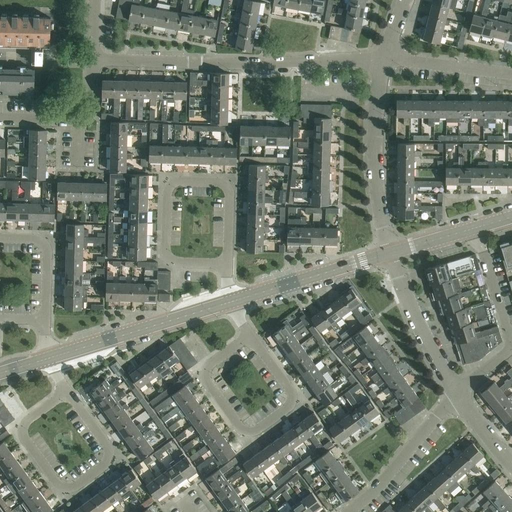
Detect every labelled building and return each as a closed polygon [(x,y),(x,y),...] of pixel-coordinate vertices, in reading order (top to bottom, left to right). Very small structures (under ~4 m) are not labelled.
[(120,0),(118,6),(132,8),(133,3),(120,0)] [(130,15),(129,20),(142,23),(145,7),(139,6),(140,0),(133,0),(133,3),(132,8),(130,15)] [(181,14),(178,30),(190,32),(193,16),(195,11),(188,10),(189,0),(183,0),(181,14)] [(238,6),(237,10),(243,11),(243,13),(259,15),(261,3),(245,0),(244,6),(238,6)] [(287,0),(286,8),(298,10),(300,0),(287,0)] [(300,0),(298,10),(311,12),(312,0),(300,0)] [(312,0),(311,12),(323,14),(325,0),(312,0)] [(433,0),(432,5),(449,9),(455,10),(457,0),(433,0)] [(474,15),(470,31),(483,34),(486,18),(491,0),(485,0),(481,17),(474,15)] [(339,8),(338,15),(347,16),(363,19),(365,7),(349,4),(347,3),(346,9),(339,8)] [(432,5),(429,16),(446,20),(449,9),(432,5)] [(118,6),(117,12),(130,15),(132,8),(118,6)] [(157,9),(154,25),(166,27),(169,12),(162,10),(162,6),(158,6),(157,9)] [(145,7),(142,23),(154,25),(157,9),(145,7)] [(498,21),(494,37),(506,40),(511,20),(511,19),(511,16),(511,12),(508,11),(507,16),(500,14),(500,17),(499,17),(498,21)] [(116,18),(129,21),(129,20),(130,15),(117,12),(116,18)] [(169,12),(166,27),(178,30),(181,14),(169,12)] [(243,13),(241,25),(256,28),(259,15),(243,13)] [(206,18),(202,34),(215,36),(218,21),(211,19),(212,15),(207,14),(206,18)] [(0,16),(0,43),(50,45),(51,18),(0,16)] [(193,16),(190,32),(202,34),(206,18),(193,16)] [(347,16),(345,28),(349,29),(355,30),(360,31),(363,19),(347,16)] [(429,16),(426,28),(443,32),(443,31),(445,25),(449,26),(450,21),(446,20),(429,16)] [(483,34),(482,36),(483,37),(488,38),(489,37),(490,36),(494,37),(498,21),(499,17),(500,17),(494,16),(493,20),(486,18),(483,34)] [(234,30),(233,35),(238,36),(238,37),(254,40),(256,28),(241,25),(239,31),(234,30)] [(330,30),(329,39),(334,40),(337,27),(331,26),(330,30)] [(337,27),(334,40),(340,41),(343,28),(337,27)] [(343,28),(340,41),(346,42),(349,29),(345,28),(343,28)] [(424,39),(423,40),(440,44),(442,37),(446,38),(447,32),(443,31),(443,32),(426,28),(424,39)] [(349,29),(346,42),(352,43),(355,30),(349,29)] [(355,30),(352,43),(358,44),(360,31),(355,30)] [(236,49),(252,52),(254,40),(238,37),(236,49)] [(0,93),(11,94),(11,70),(0,69),(0,93)] [(11,70),(11,94),(22,94),(34,95),(35,71),(23,70),(11,70)] [(190,83),(190,86),(195,86),(213,86),(228,86),(229,74),(213,73),(210,73),(210,81),(197,81),(198,73),(191,73),(190,83)] [(138,110),(138,120),(143,120),(143,110),(144,103),(144,98),(151,99),(151,82),(150,82),(150,80),(145,80),(144,80),(144,82),(139,82),(139,98),(139,103),(138,110)] [(102,97),(102,102),(108,102),(108,97),(114,97),(115,81),(103,81),(102,97)] [(114,114),(114,119),(119,120),(119,110),(120,110),(120,98),(126,98),(127,82),(115,81),(114,97),(115,97),(114,114)] [(163,99),(162,121),(167,122),(168,102),(174,103),(174,99),(175,83),(175,82),(174,81),(169,81),(168,82),(168,83),(163,83),(163,99)] [(126,98),(126,120),(131,120),(132,98),(139,98),(139,82),(127,82),(126,98)] [(151,99),(150,105),(157,106),(157,99),(163,99),(163,83),(151,82),(151,99)] [(175,83),(174,99),(187,100),(187,83),(175,83)] [(207,93),(207,98),(212,99),(228,99),(228,86),(213,86),(212,93),(207,93)] [(205,105),(205,111),(212,111),(228,111),(228,99),(212,99),(212,105),(205,105)] [(397,101),(397,118),(404,118),(404,125),(410,125),(410,118),(410,102),(397,101)] [(410,102),(410,118),(422,118),(422,102),(410,102)] [(422,102),(422,118),(429,118),(429,126),(435,126),(435,122),(434,122),(434,102),(422,102)] [(434,102),(434,122),(435,122),(440,122),(440,118),(447,118),(447,102),(434,102)] [(447,118),(447,122),(459,122),(459,118),(459,102),(447,102),(447,118)] [(459,118),(459,122),(465,122),(465,118),(471,118),(471,102),(459,102),(459,118)] [(471,102),(471,118),(478,118),(478,125),(484,125),(484,118),(484,102),(471,102)] [(484,102),(484,118),(484,125),(484,128),(489,128),(489,123),(496,123),(496,118),(496,102),(484,102)] [(496,102),(496,118),(508,118),(508,102),(496,102)] [(212,111),(211,123),(227,124),(228,111),(212,111)] [(304,118),(304,123),(315,123),(315,131),(331,132),(331,121),(331,119),(325,119),(319,119),(313,119),(307,118),(304,118)] [(112,123),(112,135),(127,136),(127,135),(131,135),(131,132),(133,129),(142,129),(142,132),(147,132),(147,130),(147,123),(143,123),(128,123),(112,123)] [(162,147),(162,163),(174,163),(175,147),(175,142),(168,141),(169,124),(163,124),(162,147)] [(240,127),(240,145),(253,145),(253,127),(241,127),(240,127)] [(253,127),(253,145),(265,145),(266,127),(253,127)] [(266,127),(265,145),(278,146),(278,128),(266,127)] [(278,128),(278,146),(290,146),(291,128),(278,128)] [(24,137),(24,142),(47,143),(47,131),(31,130),(30,137),(24,137)] [(307,143),(307,144),(331,144),(331,132),(315,131),(315,137),(308,136),(307,143)] [(112,135),(111,147),(127,148),(127,136),(112,135)] [(200,148),(199,164),(211,164),(212,140),(206,140),(206,148),(200,148)] [(212,140),(211,164),(224,165),(224,149),(218,149),(218,140),(212,140)] [(24,143),(24,147),(30,148),(30,154),(47,155),(47,143),(24,142),(24,143)] [(293,142),(293,155),(298,156),(299,148),(314,148),(314,156),(330,157),(331,144),(307,144),(307,143),(299,142),(293,142)] [(398,144),(398,157),(414,157),(422,157),(422,151),(414,152),(414,144),(398,144)] [(111,147),(111,159),(127,160),(127,159),(133,159),(133,154),(127,154),(127,148),(111,147)] [(150,147),(149,163),(162,163),(162,147),(150,147)] [(175,147),(174,163),(187,164),(187,148),(175,147)] [(187,148),(187,164),(199,164),(200,148),(187,148)] [(224,149),(224,165),(237,165),(237,149),(224,149)] [(30,154),(30,166),(46,167),(47,155),(30,154)] [(308,168),(330,169),(330,157),(314,156),(314,162),(309,162),(308,168)] [(458,162),(458,185),(470,185),(470,169),(465,169),(465,156),(459,156),(459,162),(458,162)] [(398,157),(398,169),(414,170),(414,157),(398,157)] [(110,171),(110,172),(126,172),(126,171),(134,171),(134,166),(126,166),(127,160),(111,159),(110,171)] [(445,169),(445,185),(446,185),(458,185),(458,162),(454,162),(454,169),(445,169)] [(470,169),(470,185),(483,185),(483,162),(479,162),(478,169),(470,169)] [(483,162),(483,185),(495,185),(496,169),(488,169),(489,162),(483,162)] [(496,169),(495,185),(508,185),(508,169),(509,169),(509,164),(503,164),(503,169),(496,169)] [(30,166),(29,179),(46,179),(46,167),(30,166)] [(250,166),(249,179),(268,179),(269,173),(265,173),(266,166),(250,166)] [(308,168),(308,172),(314,172),(313,181),(330,182),(330,169),(308,168)] [(398,169),(398,180),(414,181),(414,170),(398,169)] [(110,174),(110,187),(115,187),(115,179),(124,180),(126,181),(125,187),(130,187),(148,188),(149,176),(131,175),(115,174),(110,174)] [(249,179),(249,191),(265,192),(265,183),(268,183),(268,179),(249,179)] [(398,180),(397,194),(414,194),(414,193),(417,193),(417,188),(420,186),(438,186),(443,186),(443,182),(443,181),(414,181),(398,180)] [(7,181),(7,189),(12,189),(13,189),(12,204),(7,204),(7,220),(19,221),(19,204),(19,198),(19,181),(12,181),(7,181)] [(309,187),(309,192),(313,193),(331,194),(331,193),(329,193),(330,182),(313,181),(313,187),(309,187)] [(19,198),(19,204),(19,221),(31,221),(31,205),(30,205),(31,190),(31,182),(22,182),(22,186),(24,189),(25,189),(25,196),(23,198),(19,198)] [(59,183),(58,199),(70,199),(71,183),(59,183)] [(71,183),(70,199),(82,200),(83,184),(71,183)] [(83,184),(82,200),(94,200),(95,184),(83,184)] [(95,184),(94,200),(107,200),(107,184),(95,184)] [(121,193),(121,199),(129,199),(148,200),(148,188),(130,187),(130,193),(121,193)] [(249,191),(248,203),(264,204),(264,203),(273,203),(273,197),(265,197),(265,192),(249,191)] [(290,191),(289,204),(294,205),(295,197),(313,198),(313,206),(329,206),(332,206),(332,199),(331,199),(331,194),(313,193),(309,192),(295,192),(290,191)] [(397,194),(397,207),(421,207),(421,206),(421,201),(414,201),(414,194),(397,194)] [(129,199),(129,206),(130,206),(130,211),(148,212),(148,200),(129,199)] [(248,203),(248,216),(264,216),(264,215),(266,215),(268,213),(268,209),(266,207),(264,207),(264,204),(248,203)] [(31,205),(31,221),(43,221),(43,205),(31,205)] [(43,205),(43,221),(55,222),(55,205),(43,205)] [(397,219),(397,220),(413,220),(413,219),(414,211),(436,211),(436,219),(443,219),(443,206),(436,206),(421,206),(421,207),(397,207),(397,219)] [(109,213),(109,223),(114,223),(128,223),(129,223),(147,224),(148,212),(130,211),(129,217),(114,217),(114,213),(109,213)] [(248,216),(248,228),(269,229),(269,222),(264,223),(264,216),(248,216)] [(301,219),(300,244),(313,245),(313,229),(306,229),(307,217),(301,217),(301,219)] [(288,228),(287,244),(300,244),(301,219),(295,219),(288,219),(288,228)] [(326,229),(325,245),(338,245),(338,244),(339,243),(340,243),(340,238),(339,237),(338,237),(338,230),(331,229),(331,222),(326,222),(326,229)] [(121,229),(121,235),(129,235),(147,236),(147,224),(129,223),(128,223),(128,229),(121,229)] [(67,224),(67,237),(85,237),(88,237),(89,230),(85,230),(85,225),(70,224),(67,224)] [(248,228),(247,240),(263,241),(263,240),(266,240),(266,239),(267,238),(267,234),(266,233),(264,233),(264,232),(269,233),(269,229),(248,228)] [(313,229),(313,245),(325,245),(326,229),(313,229)] [(124,242),(124,247),(127,247),(129,247),(146,248),(147,236),(129,235),(129,242),(124,242)] [(67,237),(67,248),(85,249),(87,249),(87,244),(88,243),(106,243),(106,238),(98,238),(85,237),(67,237)] [(245,247),(245,251),(246,252),(247,252),(247,253),(263,254),(263,253),(263,241),(247,240),(247,246),(246,246),(245,247)] [(511,243),(501,247),(504,259),(502,259),(506,270),(511,267),(511,243)] [(127,254),(122,254),(122,259),(128,259),(128,260),(146,260),(146,248),(129,247),(127,247),(127,254)] [(67,248),(66,260),(84,261),(85,249),(67,248)] [(470,256),(425,270),(430,285),(433,284),(481,269),(476,254),(470,256)] [(66,260),(66,272),(84,273),(84,261),(66,260)] [(481,269),(433,284),(437,300),(439,299),(486,284),(481,269)] [(66,272),(66,284),(84,285),(84,284),(84,281),(84,279),(91,279),(91,273),(84,273),(66,272)] [(108,283),(107,301),(120,301),(120,283),(114,283),(114,273),(108,273),(108,283)] [(120,276),(120,283),(120,301),(132,302),(133,284),(132,284),(126,283),(126,276),(120,276)] [(145,284),(145,302),(157,302),(157,290),(157,284),(157,279),(150,279),(150,277),(145,277),(145,284)] [(133,278),(132,284),(133,284),(132,302),(145,302),(145,284),(138,284),(138,278),(133,278)] [(66,284),(65,296),(86,297),(86,296),(86,290),(88,290),(88,284),(84,284),(84,285),(66,284)] [(486,284),(439,299),(444,314),(446,314),(490,300),(486,284)] [(346,293),(341,297),(350,310),(362,326),(373,318),(370,313),(365,317),(358,308),(358,307),(363,303),(357,295),(358,295),(358,294),(353,287),(352,286),(345,291),(345,292),(346,293)] [(63,302),(63,307),(64,308),(65,308),(65,309),(83,309),(84,309),(85,301),(87,301),(87,297),(86,296),(86,297),(65,296),(65,301),(64,301),(63,302)] [(341,297),(331,304),(340,317),(350,310),(341,297)] [(490,300),(446,314),(451,329),(453,328),(495,315),(490,300)] [(325,308),(321,311),(333,328),(336,331),(340,327),(337,322),(342,319),(340,317),(331,304),(330,303),(329,303),(325,306),(325,307),(325,308)] [(321,311),(311,319),(320,332),(327,327),(329,331),(333,328),(321,311)] [(271,332),(270,335),(276,342),(277,341),(280,344),(293,335),(310,322),(305,314),(300,318),(302,321),(293,328),(292,327),(287,320),(282,324),(284,326),(280,329),(279,328),(277,327),(271,332)] [(495,315),(453,328),(458,343),(460,343),(500,331),(495,315)] [(356,324),(349,329),(352,333),(359,328),(356,324)] [(313,326),(309,329),(314,336),(318,332),(313,326)] [(338,347),(334,351),(342,360),(347,357),(342,351),(356,341),(361,347),(373,337),(366,327),(353,336),(338,347)] [(349,329),(340,336),(343,340),(352,333),(349,329)] [(500,331),(460,343),(467,364),(480,360),(497,345),(503,341),(500,331)] [(318,332),(314,336),(319,342),(318,343),(320,346),(325,342),(318,332)] [(293,335),(280,344),(288,355),(301,345),(293,335)] [(180,337),(170,345),(173,350),(184,342),(181,338),(180,337)] [(373,337),(361,347),(368,356),(381,347),(373,337)] [(336,339),(330,344),(333,348),(339,343),(336,339)] [(184,342),(173,350),(177,355),(187,347),(184,342)] [(325,342),(320,346),(323,350),(324,349),(326,352),(328,355),(332,352),(325,342)] [(170,345),(160,352),(170,366),(176,362),(178,364),(180,362),(179,360),(180,359),(177,355),(173,350),(170,345)] [(301,345),(288,355),(295,365),(308,355),(301,345)] [(187,347),(177,355),(180,359),(181,360),(191,352),(187,347)] [(368,357),(361,361),(365,366),(371,361),(375,366),(388,357),(389,356),(389,355),(386,350),(385,350),(384,351),(381,347),(368,356),(368,357)] [(150,357),(150,358),(150,359),(150,360),(163,377),(168,374),(169,375),(173,371),(169,367),(170,366),(160,352),(156,355),(156,354),(154,354),(150,357)] [(191,352),(181,360),(184,364),(194,357),(191,352)] [(332,352),(328,355),(329,356),(334,362),(338,359),(332,352)] [(308,355),(295,365),(302,374),(315,365),(308,355)] [(379,372),(371,377),(375,382),(395,367),(392,363),(393,362),(393,361),(390,356),(389,356),(388,357),(375,366),(379,372)] [(194,357),(184,364),(188,369),(198,362),(194,357)] [(347,357),(342,360),(348,366),(352,363),(347,357)] [(140,364),(140,365),(141,367),(140,367),(151,380),(155,377),(156,378),(158,381),(163,378),(163,377),(150,360),(147,362),(146,361),(144,361),(140,364)] [(117,362),(111,366),(119,377),(122,375),(118,371),(122,368),(117,362)] [(315,365),(302,374),(310,384),(323,375),(330,369),(326,365),(319,370),(315,365)] [(343,365),(339,368),(345,375),(349,371),(343,365)] [(134,368),(129,372),(131,374),(141,388),(146,384),(147,385),(149,388),(153,385),(151,382),(150,381),(151,380),(140,367),(137,369),(136,368),(134,368)] [(395,367),(375,382),(378,386),(386,381),(390,386),(403,377),(395,367)] [(122,368),(118,371),(122,375),(126,381),(129,378),(122,368)] [(486,388),(482,392),(483,393),(482,394),(490,403),(503,392),(511,384),(511,368),(507,372),(511,378),(500,388),(495,383),(487,389),(486,388)] [(357,369),(353,373),(358,379),(363,375),(362,375),(361,373),(357,369)] [(188,372),(178,379),(180,380),(183,384),(193,377),(188,372)] [(323,375),(310,384),(317,395),(330,385),(323,375)] [(352,375),(348,378),(353,384),(357,381),(352,375)] [(363,375),(358,379),(359,379),(363,385),(368,382),(363,375)] [(390,387),(384,391),(387,395),(393,391),(397,396),(410,387),(403,377),(390,386),(390,387)] [(129,378),(126,381),(133,391),(136,388),(129,378)] [(330,385),(317,395),(324,405),(338,395),(333,389),(343,382),(340,378),(330,385)] [(100,384),(91,391),(98,401),(115,388),(120,384),(117,379),(109,385),(106,380),(104,381),(100,384)] [(180,380),(171,387),(173,391),(183,384),(180,380)] [(359,383),(349,391),(352,395),(362,388),(359,383)] [(186,386),(155,409),(158,413),(166,407),(167,408),(175,402),(179,407),(181,406),(180,405),(193,396),(186,386)] [(171,387),(161,394),(164,398),(173,391),(171,387)] [(397,396),(391,401),(394,406),(401,401),(405,407),(408,404),(413,400),(418,397),(417,396),(410,387),(397,396)] [(97,402),(97,403),(100,407),(101,407),(102,407),(105,410),(105,411),(119,401),(118,400),(126,395),(123,390),(119,393),(115,388),(98,401),(98,402),(97,402)] [(136,388),(133,391),(140,400),(144,398),(136,388)] [(373,389),(369,392),(374,399),(377,396),(373,389)] [(349,391),(344,394),(353,405),(353,406),(353,408),(348,411),(350,414),(350,415),(359,428),(370,420),(358,404),(357,402),(352,395),(349,391)] [(489,404),(489,406),(492,410),(494,410),(495,409),(498,413),(511,402),(511,401),(511,393),(507,397),(504,393),(503,392),(490,403),(490,404),(489,404)] [(161,394),(150,402),(153,406),(164,398),(161,394)] [(193,396),(180,405),(181,406),(187,415),(200,405),(193,396)] [(418,397),(413,400),(421,411),(425,408),(418,397)] [(144,398),(140,400),(147,410),(151,407),(144,398)] [(338,398),(332,403),(335,407),(341,403),(338,398)] [(380,399),(376,402),(381,409),(385,406),(380,399)] [(358,404),(370,420),(380,413),(370,400),(364,404),(362,401),(358,404)] [(413,400),(408,404),(416,414),(421,411),(413,400)] [(119,401),(105,411),(112,420),(126,411),(125,410),(129,407),(126,404),(122,406),(119,401)] [(511,402),(498,413),(506,422),(511,417),(511,402)] [(405,407),(403,408),(411,418),(416,414),(408,404),(405,407)] [(5,405),(0,409),(0,416),(9,410),(5,405)] [(200,405),(187,415),(194,424),(195,425),(208,415),(200,405)] [(151,407),(147,410),(154,420),(158,417),(151,407)] [(325,408),(318,413),(321,417),(328,413),(325,408)] [(403,408),(399,411),(406,422),(411,418),(403,408)] [(388,409),(383,412),(388,419),(392,416),(388,409)] [(9,410),(0,416),(0,420),(1,422),(2,423),(12,415),(9,410)] [(126,411),(112,420),(119,430),(133,420),(126,411)] [(399,411),(394,415),(402,425),(406,422),(399,411)] [(170,412),(162,418),(165,422),(173,416),(170,412)] [(314,413),(304,420),(314,433),(324,426),(314,413)] [(12,415),(2,423),(5,427),(16,420),(12,415)] [(194,424),(189,428),(192,432),(197,428),(202,434),(215,425),(208,415),(195,425),(194,424)] [(350,415),(340,422),(350,435),(359,428),(350,415)] [(158,417),(154,420),(161,429),(165,427),(158,417)] [(133,420),(119,430),(121,432),(126,440),(140,430),(144,427),(141,423),(137,426),(133,420)] [(298,422),(294,425),(294,426),(294,427),(304,441),(309,436),(317,447),(315,451),(319,456),(326,450),(323,446),(314,433),(304,420),(300,423),(299,422),(298,422)] [(177,422),(169,428),(172,432),(180,426),(177,422)] [(340,422),(330,429),(339,442),(350,435),(340,422)] [(215,425),(202,434),(209,443),(209,444),(222,434),(215,425)] [(165,427),(161,429),(163,432),(168,439),(172,437),(169,432),(165,427)] [(294,427),(284,435),(294,448),(304,441),(294,427)] [(140,430),(126,440),(133,449),(147,440),(155,434),(152,429),(143,435),(142,432),(140,430)] [(7,430),(0,435),(0,441),(10,434),(7,430)] [(184,431),(176,437),(179,441),(187,436),(184,431)] [(198,451),(190,457),(193,461),(201,455),(212,447),(216,453),(229,444),(222,434),(209,444),(209,443),(198,451)] [(284,435),(274,442),(284,455),(290,451),(295,459),(299,456),(294,448),(284,435)] [(147,440),(133,449),(141,459),(154,450),(147,440)] [(191,441),(183,447),(186,451),(194,445),(191,441)] [(323,446),(326,450),(333,445),(330,441),(323,446)] [(169,442),(163,446),(167,450),(173,446),(169,442)] [(274,442),(264,449),(274,463),(280,458),(284,464),(288,461),(284,455),(274,442)] [(0,460),(11,453),(4,443),(0,445),(0,460)] [(473,443),(464,452),(474,464),(484,455),(473,443)] [(216,453),(197,467),(200,471),(219,457),(223,463),(224,463),(236,454),(236,453),(229,444),(216,453)] [(163,446),(154,453),(159,460),(165,456),(163,453),(167,450),(163,446)] [(264,449),(254,457),(264,470),(274,463),(264,449)] [(330,451),(317,461),(324,471),(338,461),(337,461),(330,451)] [(464,452),(455,460),(465,472),(470,467),(476,474),(480,470),(474,464),(464,452)] [(0,468),(1,468),(3,472),(5,471),(5,472),(18,462),(11,453),(0,460),(0,468)] [(177,464),(176,464),(186,478),(187,477),(188,478),(189,478),(193,475),(193,474),(192,473),(196,470),(197,470),(184,453),(180,456),(182,459),(177,464)] [(150,456),(144,460),(147,465),(153,460),(150,456)] [(310,456),(303,461),(306,465),(313,459),(310,456)] [(254,457),(244,464),(253,477),(264,470),(254,457)] [(220,470),(207,479),(214,490),(227,480),(227,479),(223,473),(238,462),(238,461),(235,458),(219,469),(220,470)] [(167,471),(177,485),(186,478),(176,464),(177,464),(174,460),(170,464),(172,467),(167,471)] [(455,460),(445,468),(456,480),(465,472),(455,460)] [(303,461),(293,468),(296,472),(306,465),(303,461)] [(324,471),(320,473),(327,484),(331,481),(332,481),(345,472),(342,467),(343,466),(343,465),(340,461),(338,461),(337,461),(338,461),(324,471)] [(8,476),(4,479),(7,484),(11,481),(12,482),(25,472),(18,462),(5,472),(8,476)] [(140,463),(134,468),(137,472),(143,467),(140,463)] [(227,480),(214,490),(222,500),(235,490),(230,484),(242,475),(244,478),(246,480),(250,478),(248,476),(242,467),(238,470),(227,479),(227,480)] [(163,474),(157,478),(167,492),(177,485),(167,471),(165,468),(161,471),(163,474)] [(293,469),(284,476),(287,480),(296,472),(293,468),(293,469)] [(445,468),(436,476),(447,488),(451,493),(460,485),(456,480),(445,468)] [(497,469),(491,475),(494,479),(500,473),(497,469)] [(132,470),(122,477),(131,490),(132,490),(141,483),(132,470)] [(25,472),(12,482),(19,491),(32,482),(25,472)] [(307,472),(303,475),(309,483),(312,480),(307,472)] [(345,472),(332,481),(339,491),(352,481),(345,472)] [(298,474),(291,480),(294,484),(301,478),(298,474)] [(284,476),(277,483),(280,486),(287,480),(284,476)] [(436,476),(427,485),(438,497),(447,488),(436,476)] [(122,477),(112,484),(122,497),(124,500),(130,496),(134,502),(138,499),(132,490),(131,490),(122,477)] [(157,478),(147,485),(157,499),(167,492),(157,478)] [(252,481),(248,484),(254,491),(258,489),(252,481)] [(339,491),(336,493),(343,503),(343,504),(346,501),(360,492),(352,481),(339,491)] [(484,481),(478,486),(482,490),(487,485),(484,481)] [(491,499),(482,506),(485,509),(494,502),(493,501),(504,490),(496,481),(484,491),(491,499)] [(32,482),(19,491),(26,501),(39,491),(32,482)] [(112,484),(102,491),(112,504),(118,500),(120,503),(124,500),(122,497),(112,484)] [(286,484),(279,491),(282,494),(292,508),(295,511),(310,511),(302,501),(297,505),(286,491),(289,488),(286,484)] [(427,485),(418,493),(429,505),(433,501),(441,510),(446,506),(438,497),(427,485)] [(478,486),(472,492),(475,495),(482,490),(478,486)] [(272,487),(264,493),(268,496),(275,490),(272,487)] [(235,490),(222,500),(229,510),(242,500),(238,494),(241,492),(238,488),(235,490)] [(258,489),(254,491),(259,499),(263,496),(258,489)] [(499,508),(494,511),(500,511),(502,511),(501,510),(511,500),(511,498),(504,490),(493,501),(494,502),(499,508)] [(26,501),(23,503),(29,511),(31,511),(33,510),(46,501),(39,491),(26,501)] [(102,491),(93,498),(102,511),(112,504),(102,491)] [(279,491),(272,496),(275,500),(282,494),(279,491)] [(322,492),(318,495),(323,503),(327,500),(322,492)] [(304,494),(300,497),(302,501),(310,511),(314,511),(322,507),(313,493),(306,498),(304,494)] [(418,493),(409,501),(418,511),(420,511),(424,509),(427,511),(426,511),(434,511),(428,505),(429,505),(418,493)] [(152,497),(142,504),(144,508),(155,501),(152,497)] [(93,498),(83,505),(87,511),(101,511),(102,511),(93,498)] [(466,498),(460,503),(463,506),(469,501),(466,498)] [(242,500),(229,510),(230,511),(247,511),(250,510),(242,500)] [(267,500),(260,506),(263,510),(270,504),(267,500)] [(327,500),(323,503),(328,510),(332,507),(327,500)] [(502,511),(511,511),(511,500),(501,510),(502,511)] [(46,501),(33,510),(34,511),(52,511),(53,511),(46,501)] [(403,504),(398,508),(399,510),(401,511),(418,511),(409,501),(405,504),(404,503),(403,504)] [(5,502),(1,504),(6,511),(10,511),(12,511),(5,502)] [(454,508),(451,511),(456,511),(457,511),(463,506),(460,503),(454,508)]
